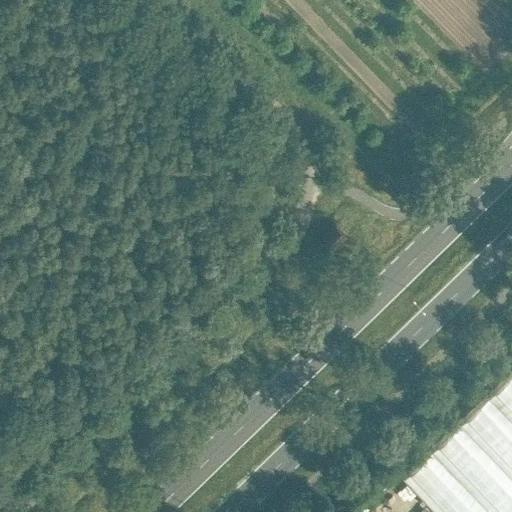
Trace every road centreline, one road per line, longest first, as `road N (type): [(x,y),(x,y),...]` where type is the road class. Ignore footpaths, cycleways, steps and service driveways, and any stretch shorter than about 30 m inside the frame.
road 1 (unclassified): [(12,511),(255,275),(302,212),(301,148),(272,107),(165,0)]
road 2 (primary): [(511,174),(158,511)]
road 3 (primary): [(243,511),(511,249)]
